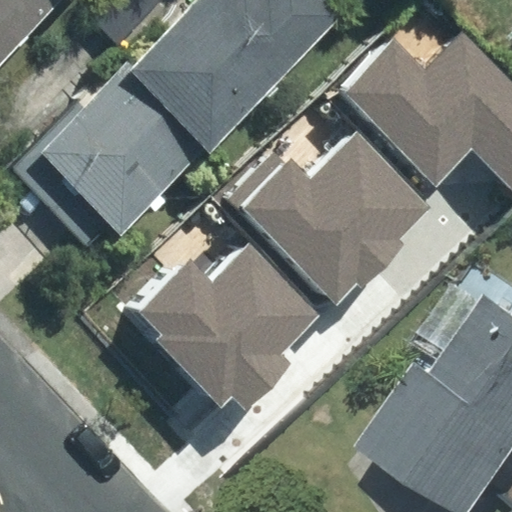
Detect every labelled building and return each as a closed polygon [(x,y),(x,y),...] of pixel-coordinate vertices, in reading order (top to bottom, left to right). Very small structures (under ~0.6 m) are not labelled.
[(0,0),(0,55),(53,0),(0,0)] [(92,231),(99,239),(332,14),(318,0),(183,0),(8,169),(79,243),(92,231)] [(397,42),(345,92),(437,186),(473,151),(511,191),(511,82),(463,33),(425,70),(397,42)] [(279,147),(230,195),(337,303),(356,283),(361,288),(406,244),(401,239),(433,208),(358,132),(310,179),(279,147)] [(161,336),(156,340),(220,406),(231,395),(246,410),(292,365),(281,353),(319,316),(250,246),(212,283),(191,262),(139,313),(161,336)] [(425,358),(375,437),(492,510),(511,478),(511,305),(487,290),(439,367),(425,358)]
